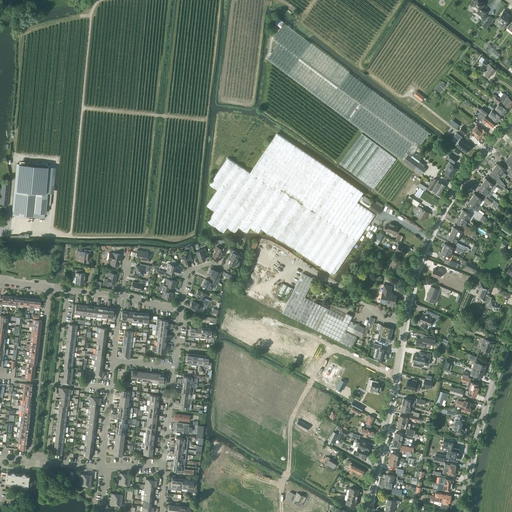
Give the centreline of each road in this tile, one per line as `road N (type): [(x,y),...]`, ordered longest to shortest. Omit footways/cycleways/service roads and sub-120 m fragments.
road 1 (residential): [(395,374),(430,235),(511,121)]
road 2 (residential): [(316,290),(314,276),(267,250),(237,291),(232,324),(237,332),(320,353)]
road 3 (residential): [(309,390),(242,355),(228,360),(222,428),(288,466)]
road 4 (tertiary): [(464,511),(476,441),(511,333)]
road 5 (residential): [(370,511),(395,374)]
road 6 (residential): [(281,482),(222,454),(211,511)]
